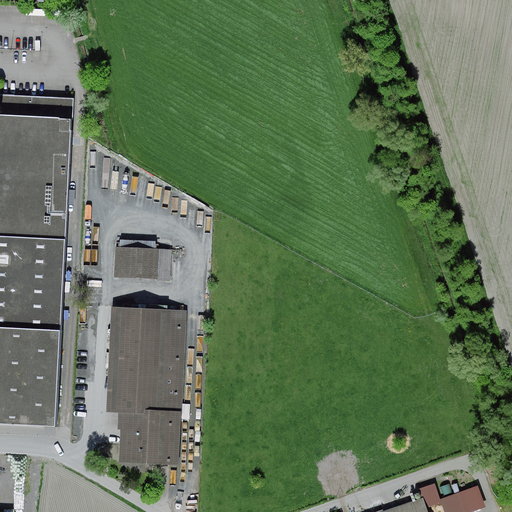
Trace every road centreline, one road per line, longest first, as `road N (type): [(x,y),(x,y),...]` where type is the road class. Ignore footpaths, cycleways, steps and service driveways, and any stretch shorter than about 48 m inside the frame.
road 1 (track): [(488,511),(471,459),(314,511)]
road 2 (track): [(164,511),(51,455),(0,452)]
